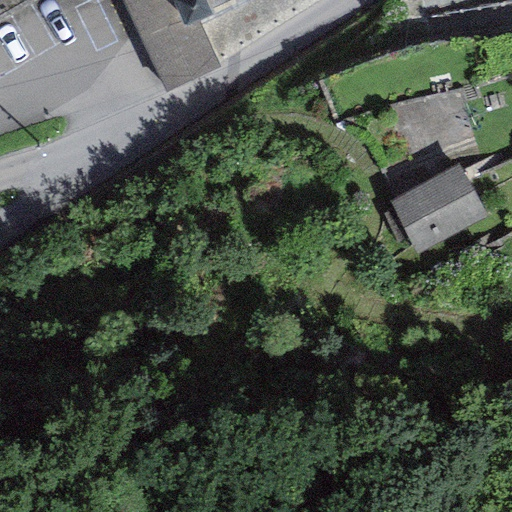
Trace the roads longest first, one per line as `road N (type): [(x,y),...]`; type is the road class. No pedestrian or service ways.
road 1 (residential): [(358,0),(127,133)]
road 2 (residential): [(127,133),(0,228)]
road 3 (residential): [(127,133),(0,176)]
